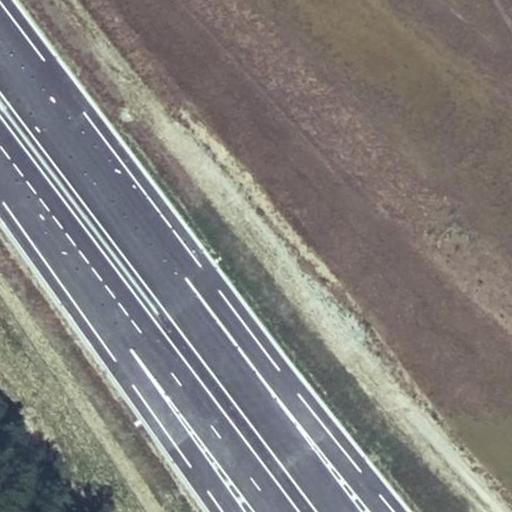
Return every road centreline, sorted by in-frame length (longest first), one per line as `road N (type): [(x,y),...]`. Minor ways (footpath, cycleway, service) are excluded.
road 1 (motorway): [(384,511),(195,272),(75,152)]
road 2 (motorway): [(339,511),(75,152)]
road 3 (motorway): [(106,286),(277,511)]
road 4 (motorway): [(106,286),(127,355),(233,511)]
road 5 (motorway): [(0,144),(106,286)]
road 6 (motorway): [(75,152),(0,53)]
